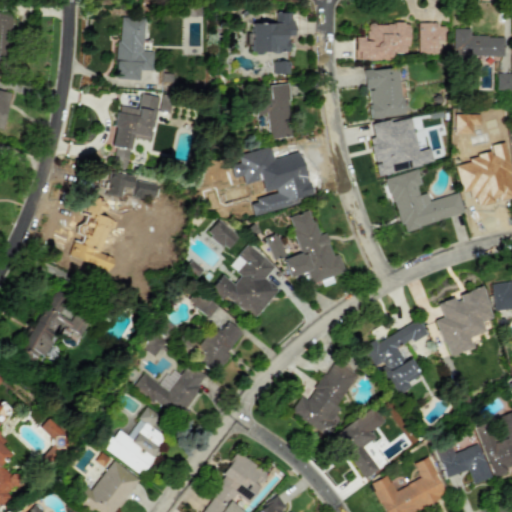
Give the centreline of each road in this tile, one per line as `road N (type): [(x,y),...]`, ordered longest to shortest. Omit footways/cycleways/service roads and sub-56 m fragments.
road 1 (residential): [(163,511),(273,368),(335,312),(418,264),(511,234)]
road 2 (residential): [(393,276),(348,155),(331,0)]
road 3 (residential): [(0,272),(35,202),(63,113),(73,0)]
road 4 (residential): [(353,511),(295,445),(237,410)]
